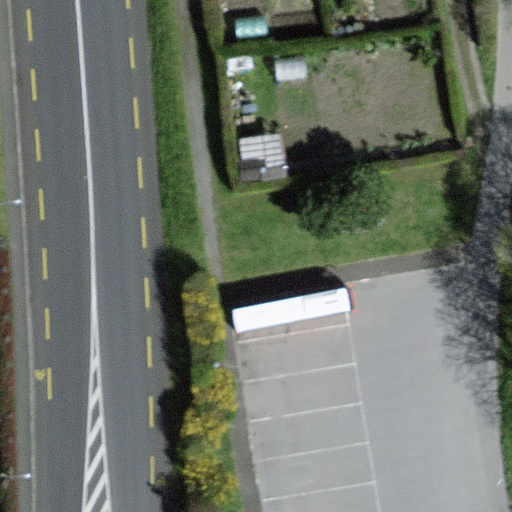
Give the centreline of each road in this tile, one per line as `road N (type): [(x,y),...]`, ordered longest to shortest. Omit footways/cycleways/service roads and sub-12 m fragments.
road 1 (motorway): [(485,511),(407,0)]
road 2 (motorway): [(290,0),(354,511)]
road 3 (primary): [(76,0),(94,305)]
road 4 (primary): [(128,511),(94,305)]
road 5 (primary): [(94,305),(67,511)]
